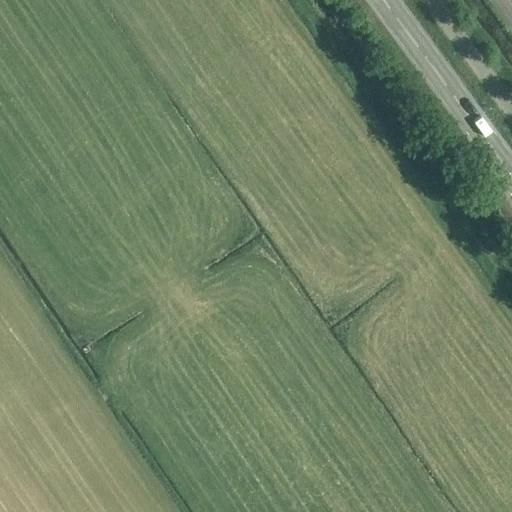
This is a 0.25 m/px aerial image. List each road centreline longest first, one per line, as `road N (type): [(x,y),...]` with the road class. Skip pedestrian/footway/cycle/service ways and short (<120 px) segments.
road 1 (secondary): [(511,177),(382,0)]
road 2 (unclassified): [(511,110),(430,0)]
